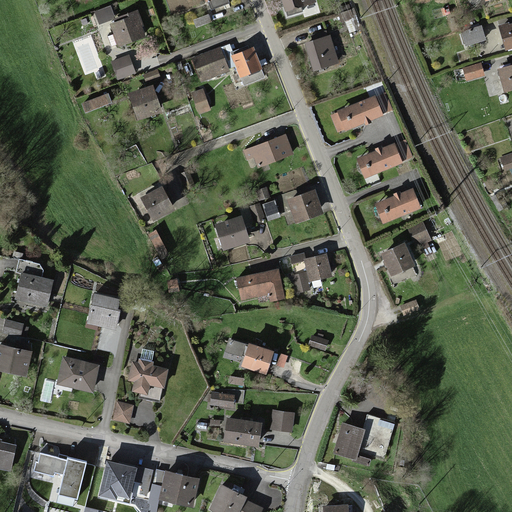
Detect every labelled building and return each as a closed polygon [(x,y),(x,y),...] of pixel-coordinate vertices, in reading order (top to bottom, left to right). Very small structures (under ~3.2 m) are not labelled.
[(315,0),(281,0),(285,11),(316,1),(315,0)] [(112,6),(97,12),(100,19),(115,13),(112,6)] [(139,11),(113,21),(121,42),(147,33),(139,11)] [(511,23),(499,27),(504,47),(511,45),(511,23)] [(463,45),(485,40),(483,29),(461,33),(463,45)] [(328,31),(306,39),(315,66),(338,58),(328,31)] [(256,45),(235,53),(243,72),(263,65),(256,45)] [(221,47),(193,58),(202,79),(229,68),(221,47)] [(116,82),(136,74),(128,53),(108,61),(116,82)] [(480,64),(462,69),(464,77),(482,73),(480,64)] [(511,64),(496,69),(501,89),(511,86),(511,64)] [(156,83),(132,90),(139,116),(163,108),(156,83)] [(204,90),(190,94),(194,107),(208,102),(204,90)] [(85,114),(111,104),(107,93),(81,102),(85,114)] [(378,95),(340,109),(347,127),(369,119),(368,116),(383,111),(378,95)] [(287,136),(254,147),(260,165),(293,153),(287,136)] [(396,143),(359,156),(366,176),(403,163),(396,143)] [(511,157),(500,162),(503,172),(511,169),(511,157)] [(165,183),(143,194),(156,217),(177,205),(165,183)] [(414,187),(377,202),(385,221),(422,206),(414,187)] [(315,189),(290,198),(298,222),(323,213),(315,189)] [(281,215),(275,197),(248,206),(254,224),(281,215)] [(244,217),(219,225),(227,247),(252,238),(244,217)] [(424,223),(410,228),(415,243),(430,237),(424,223)] [(159,230),(149,235),(161,258),(171,253),(159,230)] [(406,240),(385,248),(394,271),(415,262),(406,240)] [(329,253),(307,256),(309,275),(331,273),(329,253)] [(280,268),(239,275),(243,296),(270,292),(271,299),(284,297),(280,268)] [(55,279),(23,271),(17,297),(49,304),(55,279)] [(306,273),(296,274),(297,289),(308,288),(306,273)] [(122,298),(97,292),(90,321),(115,327),(122,298)] [(23,323),(7,319),(5,332),(20,335),(23,323)] [(316,334),(312,343),(326,349),(330,339),(316,334)] [(252,339),(244,363),(268,371),(276,348),(252,339)] [(31,349),(1,342),(0,345),(0,366),(26,373),(31,349)] [(101,365),(64,357),(59,381),(95,389),(101,365)] [(168,366),(132,361),(130,377),(135,378),(133,386),(150,389),(152,381),(166,383),(168,366)] [(236,396),(211,394),(209,406),(235,408),(236,396)] [(116,419),(129,422),(131,406),(118,404),(116,419)] [(274,407),(271,426),(292,428),(295,410),(274,407)] [(262,420),(230,416),(227,439),(259,443),(262,420)] [(344,420),(336,447),(349,450),(347,457),(368,462),(369,458),(360,455),(368,427),(344,420)] [(17,441),(0,436),(0,466),(11,469),(17,441)] [(79,499),(86,460),(67,457),(67,459),(40,454),(37,469),(64,474),(60,495),(79,499)] [(136,469),(108,462),(99,495),(116,499),(117,495),(129,498),(136,469)] [(198,481),(157,471),(153,489),(163,492),(162,499),(192,506),(198,481)] [(225,483),(213,507),(222,511),(259,511),(262,507),(246,499),(248,495),(225,483)] [(348,511),(348,503),(326,504),(325,511),(348,511)]
